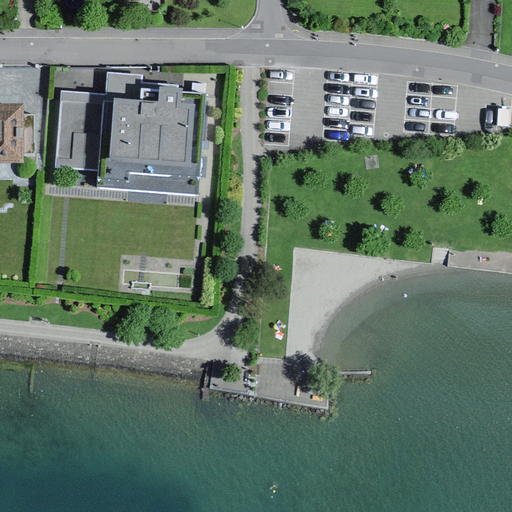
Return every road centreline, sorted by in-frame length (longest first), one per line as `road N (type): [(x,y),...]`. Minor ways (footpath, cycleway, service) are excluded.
road 1 (residential): [(0,51),(268,51)]
road 2 (residential): [(268,51),(511,79)]
